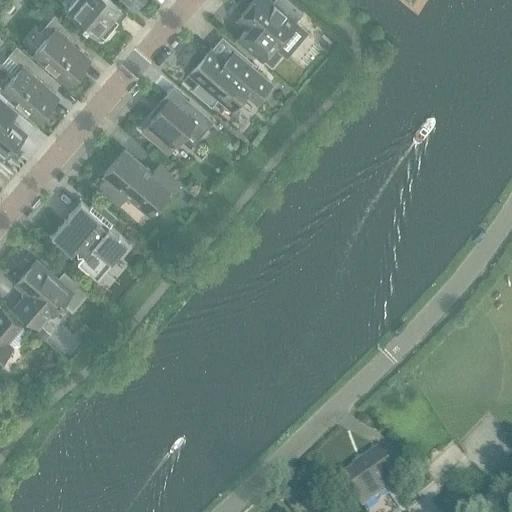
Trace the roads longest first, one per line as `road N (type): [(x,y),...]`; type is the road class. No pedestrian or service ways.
road 1 (residential): [(228,511),(468,275),(511,213)]
road 2 (residential): [(0,223),(192,0)]
